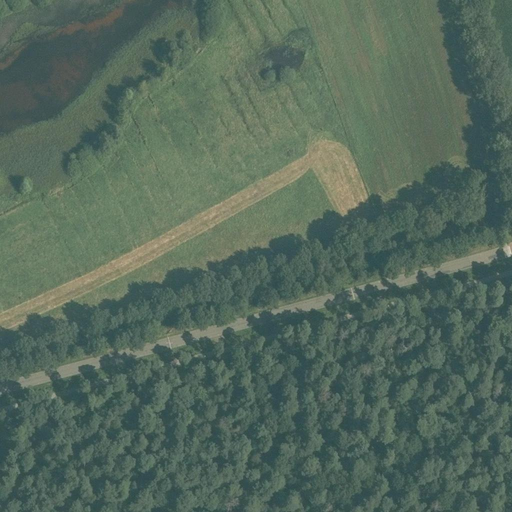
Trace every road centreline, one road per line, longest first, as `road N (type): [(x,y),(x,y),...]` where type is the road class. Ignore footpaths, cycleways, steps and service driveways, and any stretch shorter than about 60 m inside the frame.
road 1 (tertiary): [(0,391),(511,251)]
road 2 (unclassified): [(511,148),(474,0)]
